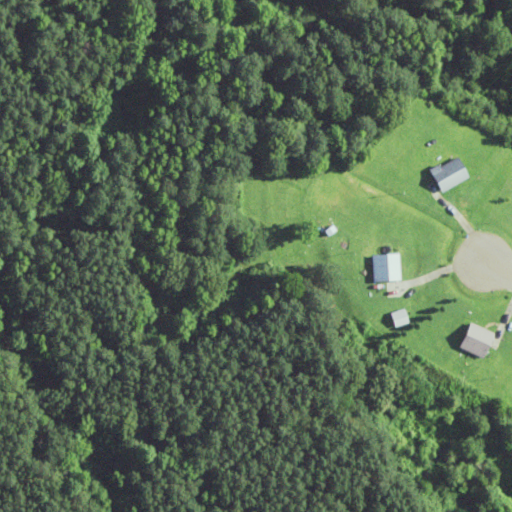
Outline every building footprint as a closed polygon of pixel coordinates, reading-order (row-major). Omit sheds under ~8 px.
[(453,174),(438,155),(413,174),(428,194),(453,174)] [(457,162),(429,176),(438,194),(466,180),(457,162)] [(393,256),(368,257),(369,283),(394,282),(393,256)] [(374,314),(377,327),(392,323),(389,310),(374,314)] [(466,326),(456,348),(479,359),(490,337),(466,326)]
